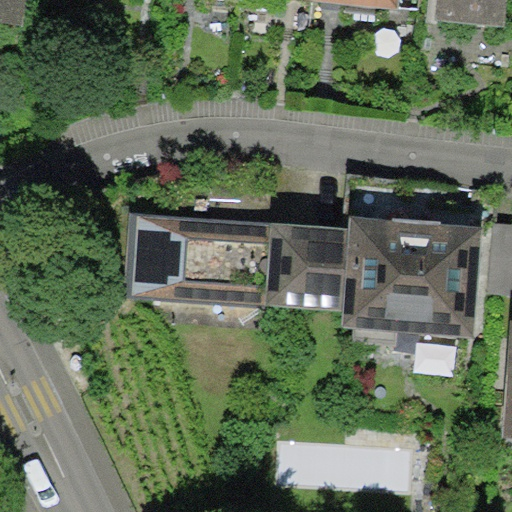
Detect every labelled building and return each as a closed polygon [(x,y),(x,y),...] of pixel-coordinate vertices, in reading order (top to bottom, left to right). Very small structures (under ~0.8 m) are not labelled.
[(9,0),(0,0),(0,20),(7,21),(9,0)] [(394,0),(259,0),(394,12),(394,0)] [(506,0),(430,0),(427,25),(503,34),(506,0)] [(340,236),(126,222),(121,300),(335,315),(334,337),(473,346),(482,227),(341,217),(340,236)] [(511,321),(504,321),(495,438),(511,439),(511,321)]
